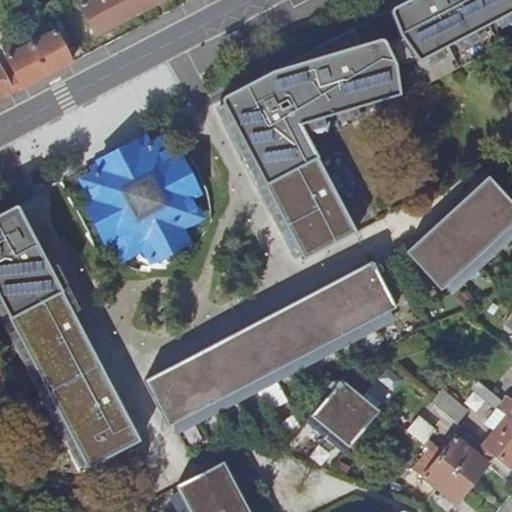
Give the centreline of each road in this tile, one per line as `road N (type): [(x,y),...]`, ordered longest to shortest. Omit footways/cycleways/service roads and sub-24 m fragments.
road 1 (residential): [(0,130),(247,0)]
road 2 (unknown): [(0,201),(139,130),(130,62)]
